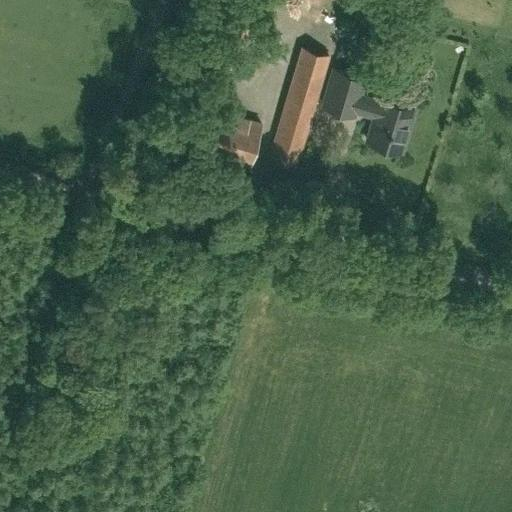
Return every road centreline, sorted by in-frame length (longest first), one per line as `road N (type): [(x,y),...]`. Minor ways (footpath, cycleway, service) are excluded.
road 1 (unclassified): [(511,290),(82,199)]
road 2 (unclassified): [(82,199),(161,0)]
